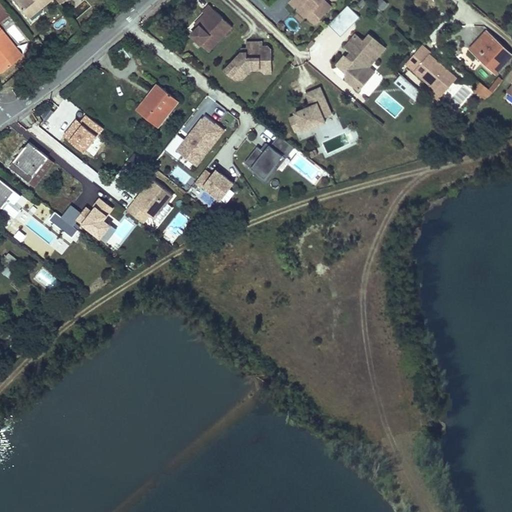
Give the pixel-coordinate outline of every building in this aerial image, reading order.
[(17,0),(15,3),(26,17),(48,0),(17,0)] [(299,7),(291,0),(290,0),(289,2),(305,18),(306,16),(306,15),(309,13),(301,5),(299,7)] [(291,0),(299,7),(301,5),(309,13),(306,15),(306,16),(314,23),(330,6),(323,0),(291,0)] [(384,0),(377,0),(375,4),(382,10),(388,3),(384,0)] [(347,4),(329,24),(341,36),(360,16),(347,4)] [(192,32),(210,49),(232,26),(209,5),(203,11),(205,13),(208,17),(200,25),(192,32)] [(0,20),(8,14),(6,11),(0,15),(0,63),(4,68),(21,54),(0,27),(0,20)] [(197,22),(200,25),(208,17),(205,13),(197,22)] [(511,54),(487,31),(471,48),(496,71),(511,54)] [(344,78),(357,89),(368,77),(362,72),(367,66),(383,47),(368,34),(362,41),(354,34),(343,46),(352,54),(347,60),(342,55),(335,64),(344,72),(344,78)] [(36,37),(32,41),(39,50),(43,47),(36,37)] [(263,65),(271,65),(271,49),(267,45),(262,46),(262,41),(245,42),(246,52),(246,56),(240,56),(238,56),(225,70),(231,77),(240,68),(246,74),(251,70),(260,69),(263,65)] [(123,49),(128,58),(136,54),(131,44),(123,49)] [(458,77),(430,54),(432,52),(423,44),(406,63),(435,88),(436,89),(442,82),(449,88),(458,77)] [(373,71),(367,66),(362,72),(368,77),(373,71)] [(377,72),(361,90),(368,95),(383,77),(377,72)] [(416,100),(422,92),(400,74),(393,82),(416,100)] [(481,93),(486,87),(479,81),(474,87),(481,93)] [(436,102),(449,88),(442,82),(436,89),(435,88),(429,95),(436,102)] [(158,83),(152,91),(155,93),(140,111),(157,126),(178,100),(158,83)] [(330,113),(319,87),(305,93),(310,105),(294,112),(295,115),(288,118),(294,131),(301,128),(302,131),(324,121),(322,117),(330,113)] [(152,91),(137,108),(140,111),(155,93),(152,91)] [(205,114),(177,150),(199,165),(227,130),(205,114)] [(246,162),(256,170),(266,178),(284,155),(286,157),(295,146),(279,134),(271,145),(270,144),(265,151),(262,149),(258,146),(246,162)] [(29,142),(8,168),(27,182),(28,181),(34,185),(52,163),(46,158),(48,156),(29,142)] [(267,142),(262,149),(265,151),(270,144),(267,142)] [(254,173),(266,183),(286,157),(284,155),(266,178),(256,170),(254,173)] [(174,166),(170,174),(184,181),(188,173),(174,166)] [(206,169),(196,181),(222,200),(235,182),(216,169),(212,174),(206,169)] [(151,178),(150,180),(171,196),(172,195),(151,178)] [(0,207),(1,208),(15,191),(0,179),(0,207)] [(150,180),(141,191),(162,207),(171,196),(150,180)] [(141,191),(127,209),(143,222),(148,215),(153,218),(162,207),(141,191)] [(54,212),(49,218),(64,230),(65,229),(74,235),(78,230),(54,212)] [(9,254),(3,260),(12,267),(17,261),(9,254)]
